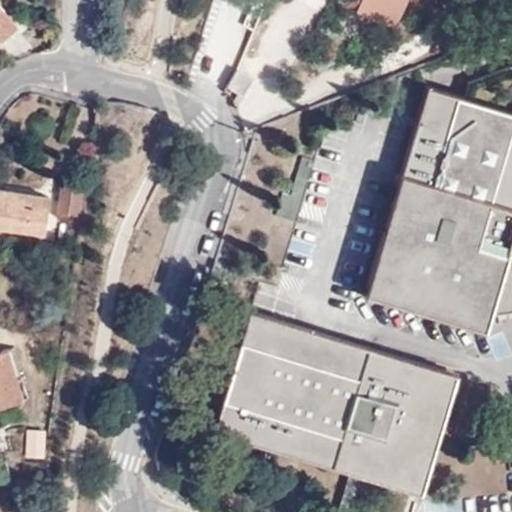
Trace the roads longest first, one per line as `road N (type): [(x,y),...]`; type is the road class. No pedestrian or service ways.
road 1 (residential): [(115,511),(115,478),(213,164),(207,126),(171,104),(97,86),(75,70)]
road 2 (unknown): [(207,126),(237,0)]
